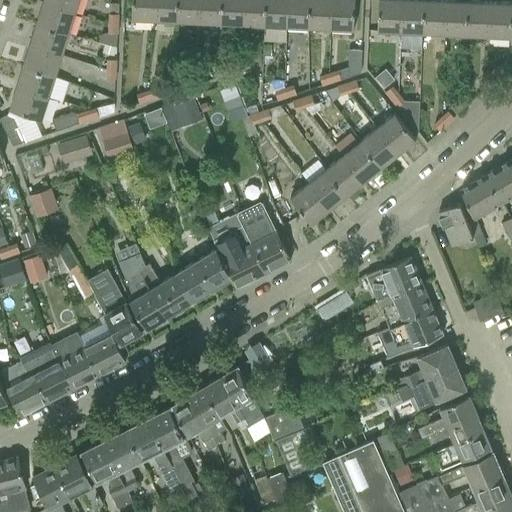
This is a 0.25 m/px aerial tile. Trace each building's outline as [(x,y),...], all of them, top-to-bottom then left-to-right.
[(44,0),(43,2),(76,13),(79,0),(44,0)] [(132,0),(132,4),(132,19),(154,20),(155,0),(132,0)] [(177,0),(155,0),(154,20),(177,21),(177,0)] [(199,0),(177,0),(177,21),(199,22),(199,0)] [(221,0),(199,0),(199,22),(221,23),(221,0)] [(243,0),(221,0),(221,23),(243,24),(243,0)] [(265,0),(243,0),(243,24),(265,26),(265,0)] [(265,0),(265,26),(264,41),(286,42),(287,27),(288,0),(265,0)] [(310,0),(288,0),(287,27),(309,28),(310,0)] [(332,0),(310,0),(309,28),(331,29),(332,0)] [(355,0),(332,0),(331,29),(354,30),(355,0)] [(391,31),(400,32),(401,0),(379,0),(378,31),(391,31)] [(401,0),(400,32),(422,33),(424,0),(401,0)] [(424,0),(422,33),(434,34),(435,34),(445,34),(446,0),(424,0)] [(468,1),(454,0),(446,0),(445,34),(467,35),(468,1)] [(490,2),(468,1),(467,35),(489,36),(489,35),(490,2)] [(43,2),(37,23),(69,34),(76,13),(43,2)] [(511,30),(511,2),(490,2),(489,35),(511,36),(511,30)] [(109,4),(108,23),(117,26),(118,14),(118,4),(109,4)] [(37,23),(30,45),(62,55),(69,34),(37,23)] [(117,26),(107,23),(107,33),(117,33),(117,26)] [(422,33),(400,32),(400,44),(422,45),(422,33)] [(103,44),(101,54),(114,56),(116,46),(103,44)] [(30,45),(23,66),(55,76),(62,55),(30,45)] [(350,67),(350,76),(361,72),(362,50),(351,49),(350,67)] [(107,59),(106,69),(116,69),(116,60),(107,59)] [(245,59),(237,62),(240,71),(249,68),(245,59)] [(237,62),(228,65),(231,74),(240,71),(237,62)] [(375,73),(384,84),(395,75),(386,64),(375,73)] [(23,66),(17,87),(49,97),(55,76),(23,66)] [(350,67),(329,73),(332,82),(350,76),(350,67)] [(494,67),(487,74),(493,80),(500,74),(494,67)] [(106,69),(106,79),(114,79),(116,79),(116,72),(116,69),(106,69)] [(202,73),(192,76),(195,85),(205,82),(204,81),(202,73)] [(329,73),(320,76),(322,85),(332,82),(329,73)] [(493,80),(487,74),(480,81),(486,87),(493,80)] [(192,76),(183,79),(186,88),(187,88),(195,85),(192,76)] [(158,83),(162,96),(173,93),(169,79),(158,83)] [(356,81),(346,84),(349,92),(358,90),(356,81)] [(346,84),(337,87),(340,95),(349,92),(346,84)] [(234,85),(220,90),(227,108),(238,104),(241,103),(234,85)] [(293,85),(284,88),(287,97),(296,94),(296,93),(293,85)] [(49,97),(17,87),(10,108),(42,119),(49,97)] [(330,103),(340,95),(337,87),(325,91),(330,103)] [(393,87),(386,93),(391,99),(398,93),(397,92),(393,87)] [(155,88),(146,91),(149,100),(158,98),(155,88)] [(284,88),(275,91),(277,99),(277,100),(287,97),(284,88)] [(146,91),(137,94),(140,103),(149,100),(146,91)] [(465,92),(449,106),(456,114),(468,103),(465,92)] [(398,93),(391,99),(397,106),(404,101),(398,93)] [(193,94),(172,102),(181,127),(202,120),(193,94)] [(311,95),(302,98),(305,107),(314,104),(311,95)] [(302,98),(292,101),(295,110),(305,107),(302,98)] [(404,101),(397,106),(415,129),(418,126),(419,101),(404,101)] [(172,102),(162,105),(167,120),(171,131),(181,127),(172,102)] [(114,103),(97,107),(98,109),(100,116),(113,111),(114,103)] [(246,116),(241,103),(227,108),(232,121),(246,116)] [(167,120),(162,105),(146,111),(151,126),(167,120)] [(71,111),(52,118),(56,130),(100,116),(98,109),(78,116),(77,113),(71,111)] [(268,109),(259,112),(262,121),(271,118),(268,109)] [(448,111),(440,118),(447,124),(454,118),(448,111)] [(0,118),(0,120),(13,146),(27,142),(10,112),(0,118)] [(259,112),(250,115),(253,124),(262,121),(259,112)] [(394,112),(376,126),(398,153),(416,139),(394,112)] [(447,124),(440,118),(433,124),(440,131),(447,124)] [(99,128),(110,160),(135,152),(124,120),(99,128)] [(139,122),(127,127),(135,144),(146,139),(139,122)] [(376,126),(359,140),(381,167),(398,153),(376,126)] [(350,133),(335,145),(342,154),(364,181),(381,167),(359,140),(358,142),(350,133)] [(86,135),(65,142),(70,157),(91,151),(86,135)] [(342,154),(325,168),(347,195),(364,181),(342,154)] [(511,161),(511,159),(486,173),(503,202),(510,198),(511,200),(511,161)] [(325,168),(308,182),(329,209),(347,195),(325,168)] [(503,202),(486,173),(461,188),(475,220),(503,202)] [(329,209),(308,182),(290,196),(312,223),(329,209)] [(45,189),(29,195),(36,215),(52,210),(45,189)] [(238,214),(237,214),(238,217),(242,225),(266,272),(291,259),(289,256),(282,242),(276,230),(269,217),(267,213),(262,202),(260,203),(260,201),(237,213),(238,214)] [(474,236),(468,221),(460,202),(439,211),(441,216),(439,216),(443,227),(445,226),(452,244),(474,236)] [(511,215),(503,222),(511,237),(511,215)] [(231,231),(214,240),(217,247),(219,251),(221,250),(221,252),(232,276),(237,287),(266,272),(242,225),(231,231)] [(16,243),(8,246),(8,247),(9,248),(11,255),(19,253),(16,245),(16,243)] [(131,256),(119,261),(129,283),(132,281),(140,294),(129,300),(136,311),(147,328),(167,316),(139,269),(144,266),(139,253),(138,251),(135,243),(134,244),(127,247),(131,256)] [(55,249),(53,249),(59,273),(69,268),(84,296),(93,291),(67,244),(55,249)] [(0,248),(0,254),(1,259),(2,258),(11,255),(9,248),(8,247),(8,246),(0,249),(0,248)] [(191,262),(174,273),(191,301),(228,278),(232,276),(221,252),(221,250),(219,251),(217,247),(191,262)] [(40,255),(23,260),(30,282),(46,277),(40,255)] [(377,301),(391,295),(422,282),(410,255),(366,274),(377,301)] [(17,259),(0,265),(0,272),(5,287),(24,280),(17,259)] [(144,266),(139,269),(167,316),(191,301),(174,273),(160,281),(149,263),(144,266)] [(105,287),(94,293),(104,312),(111,324),(121,342),(142,330),(133,313),(127,302),(126,300),(115,281),(115,282),(114,282),(105,287)] [(391,295),(377,301),(388,325),(388,327),(433,308),(432,306),(422,282),(391,295)] [(344,287),(313,306),(322,319),(352,301),(344,287)] [(496,292),(473,302),(480,320),(488,316),(503,310),(501,305),(496,292)] [(388,327),(376,332),(382,345),(387,357),(413,346),(425,341),(443,333),(443,332),(433,308),(388,327)] [(77,331),(51,344),(74,388),(99,375),(84,345),(77,331)] [(110,332),(84,345),(99,375),(126,362),(117,344),(110,332)] [(50,342),(22,357),(23,358),(26,365),(30,373),(33,371),(34,373),(48,401),(74,388),(50,342)] [(412,374),(403,378),(405,384),(406,387),(457,366),(455,361),(447,343),(429,351),(417,356),(422,370),(415,373),(412,374)] [(7,367),(1,369),(7,385),(13,396),(19,410),(22,414),(48,401),(34,373),(33,371),(30,373),(26,365),(23,358),(7,367)] [(238,366),(221,376),(250,424),(265,415),(254,396),(247,384),(238,366)] [(467,388),(457,366),(406,387),(405,384),(397,388),(402,400),(413,395),(419,409),(467,388)] [(0,403),(8,401),(2,382),(0,376),(0,403)] [(221,376),(205,386),(223,415),(232,429),(239,425),(242,429),(250,424),(221,376)] [(205,386),(188,396),(217,444),(225,440),(220,431),(227,427),(220,417),(221,416),(222,416),(223,415),(205,386)] [(443,417),(418,428),(422,436),(427,434),(477,413),(469,395),(451,403),(439,408),(443,417)] [(217,444),(188,396),(173,405),(188,436),(197,431),(209,450),(217,444)] [(267,415),(277,439),(306,426),(296,403),(267,415)] [(170,408),(149,418),(183,486),(194,480),(175,444),(185,438),(170,408)] [(477,413),(427,434),(431,443),(450,435),(454,443),(484,430),(477,413)] [(149,418),(126,430),(141,461),(153,455),(172,492),(183,486),(149,418)] [(126,430),(103,441),(128,491),(139,486),(129,467),(141,461),(126,430)] [(454,443),(434,451),(441,469),(491,448),(484,430),(454,443)] [(373,439),(338,454),(362,511),(405,511),(397,493),(388,472),(380,455),(373,439)] [(103,441),(82,452),(91,470),(97,483),(108,478),(111,485),(107,487),(118,508),(133,500),(128,491),(103,441)] [(296,442),(282,448),(289,465),(303,459),(296,442)] [(396,448),(380,455),(388,472),(394,469),(402,465),(403,465),(396,448)] [(466,474),(473,489),(504,476),(493,451),(437,475),(441,484),(466,474)] [(78,454),(56,465),(72,497),(83,492),(92,509),(103,504),(78,454)] [(362,511),(338,454),(322,461),(344,511),(362,511)] [(18,457),(0,461),(0,503),(2,511),(11,511),(31,507),(18,457)] [(56,465),(33,477),(42,495),(49,507),(38,511),(65,511),(61,502),(72,497),(56,465)] [(402,465),(394,469),(398,479),(407,475),(402,465)] [(268,476),(276,498),(277,502),(291,497),(282,471),(268,476)] [(265,502),(276,498),(268,476),(267,474),(256,478),(265,502)] [(454,511),(436,476),(397,493),(405,511),(454,511)] [(455,510),(456,511),(475,511),(511,496),(504,476),(473,489),(478,500),(455,510)] [(317,511),(305,478),(291,483),(301,511),(317,511)] [(234,483),(232,483),(243,508),(244,511),(245,511),(256,508),(245,481),(244,479),(234,483)] [(204,496),(191,502),(196,511),(213,511),(214,511),(211,505),(209,504),(208,505),(204,496)] [(511,511),(511,496),(475,511),(511,511)]
